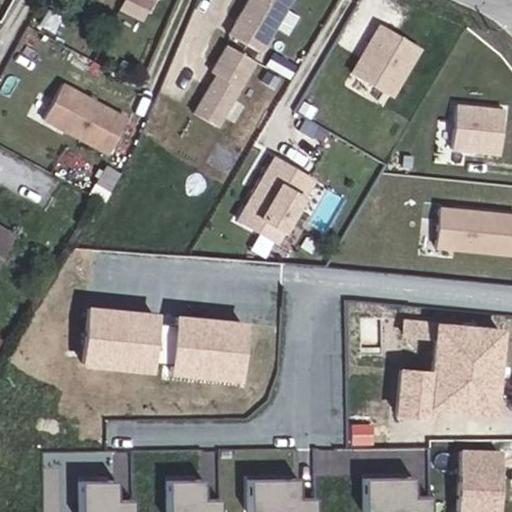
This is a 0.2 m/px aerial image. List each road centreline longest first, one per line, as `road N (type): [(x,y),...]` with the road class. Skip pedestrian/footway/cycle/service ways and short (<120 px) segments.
road 1 (residential): [(511,298),(309,285),(301,427),(118,433)]
road 2 (unknown): [(511,433),(301,427)]
